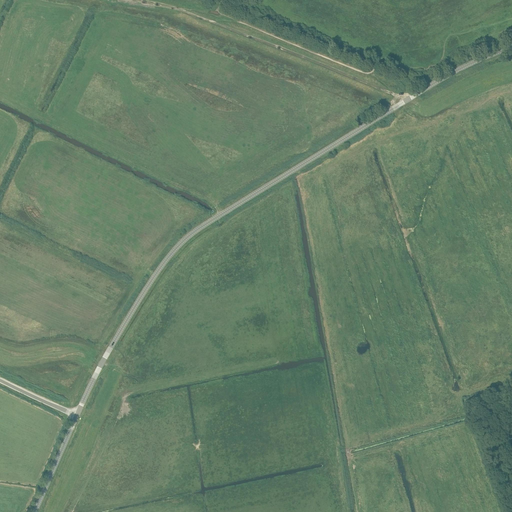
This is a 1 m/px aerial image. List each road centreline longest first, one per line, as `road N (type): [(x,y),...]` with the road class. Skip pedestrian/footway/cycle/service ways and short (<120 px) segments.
road 1 (tertiary): [(76,415),(147,286),(191,233),(428,86),(511,47)]
road 2 (track): [(222,25),(407,99)]
